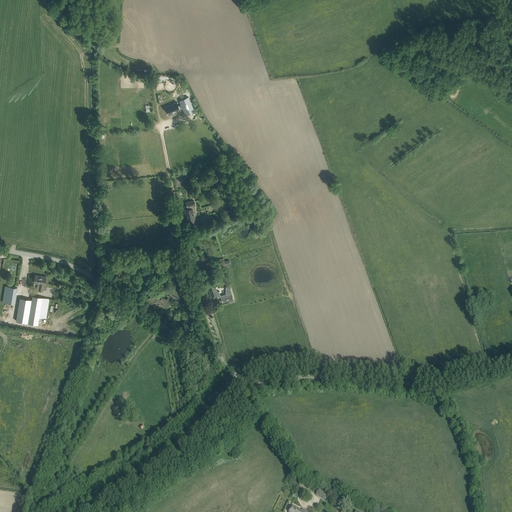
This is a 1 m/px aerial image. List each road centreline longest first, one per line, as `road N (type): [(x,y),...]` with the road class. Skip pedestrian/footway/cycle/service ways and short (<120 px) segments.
road 1 (unclassified): [(219,363),(151,68)]
road 2 (unclassified): [(243,383),(321,376),(432,388),(511,365)]
road 3 (unclassified): [(219,363),(73,267),(0,250)]
road 4 (unclassified): [(81,511),(182,443),(243,383)]
